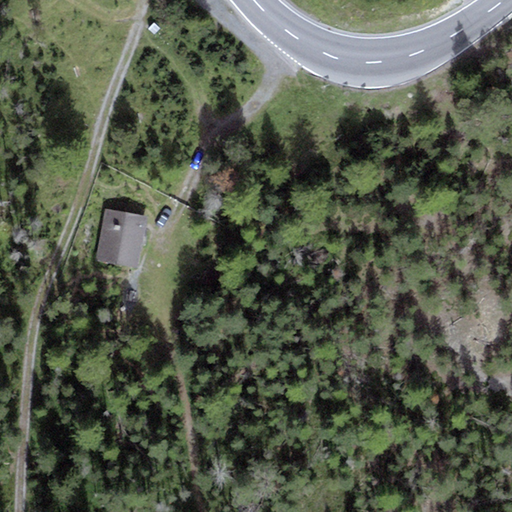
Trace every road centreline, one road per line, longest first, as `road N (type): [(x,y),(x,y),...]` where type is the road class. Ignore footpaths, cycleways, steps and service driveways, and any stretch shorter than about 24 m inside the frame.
road 1 (track): [(146,0),(34,325),(18,511)]
road 2 (primary): [(254,0),(315,48),(372,61),(435,44),(503,0)]
road 3 (track): [(299,39),(249,109),(203,154),(158,266)]
